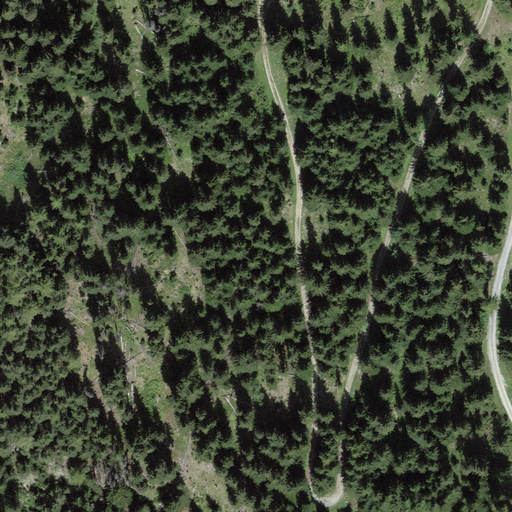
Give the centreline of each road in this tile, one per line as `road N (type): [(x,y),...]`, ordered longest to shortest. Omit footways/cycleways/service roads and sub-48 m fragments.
road 1 (track): [(261,0),(266,60),(298,175),(315,400),(310,484),(329,501),(340,487),(346,392),(381,257),(433,109),(491,0)]
road 2 (track): [(511,234),(491,341),(511,414)]
